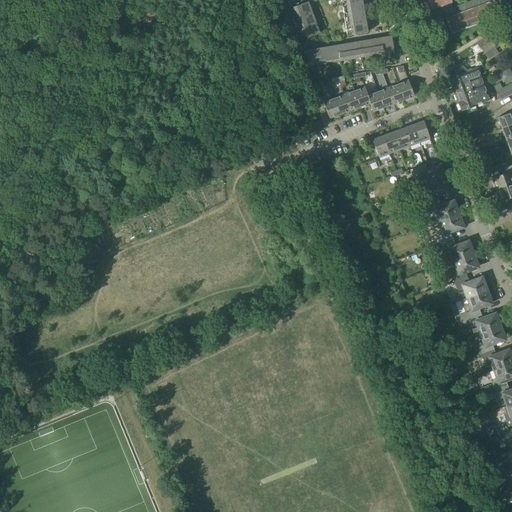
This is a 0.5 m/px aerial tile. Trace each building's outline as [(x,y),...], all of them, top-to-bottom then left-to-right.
[(361,0),(341,3),(343,14),(364,11),(361,0)] [(449,10),(447,5),(451,3),(449,0),(429,0),(435,15),(445,12),(449,10)] [(493,18),(491,13),(488,5),(498,1),(497,0),(475,0),(449,10),(445,12),(447,19),(452,33),(493,18)] [(297,18),(312,12),(308,2),(293,7),(297,18)] [(345,25),(365,22),(364,11),(343,14),(345,25)] [(312,12),(297,18),(301,28),(315,23),(312,12)] [(511,20),(500,28),(506,39),(511,35),(511,20)] [(365,22),(345,25),(347,36),(367,32),(365,22)] [(315,23),(301,28),(304,38),(319,33),(315,23)] [(477,42),(484,53),(496,46),(490,35),(477,42)] [(380,38),(383,54),(394,52),(391,36),(380,38)] [(372,56),(383,54),(380,38),(370,40),(372,56)] [(359,42),(362,58),(372,56),(370,40),(359,42)] [(351,59),(362,58),(359,42),(348,44),(351,59)] [(337,46),(340,61),(351,59),(348,44),(337,46)] [(329,63),(340,61),(337,46),(327,47),(329,63)] [(316,49),(319,65),(329,63),(327,47),(316,49)] [(308,67),(319,65),(316,49),(305,51),(308,67)] [(467,73),(466,71),(462,66),(456,68),(459,75),(449,79),(452,87),(468,81),(474,79),(479,77),(480,77),(477,69),(467,73)] [(452,87),(455,95),(471,89),(483,84),(481,78),(480,77),(479,77),(474,79),(468,81),(452,87)] [(398,84),(404,100),(414,97),(408,80),(398,84)] [(501,100),(511,93),(511,83),(496,92),(501,100)] [(393,104),(404,100),(398,84),(387,88),(393,104)] [(458,103),(474,97),(475,97),(477,96),(480,95),(480,96),(485,94),(484,91),(486,91),(483,84),(471,89),(455,95),(458,103)] [(370,104),(367,95),(364,87),(354,91),(360,107),(370,104)] [(377,92),(383,108),(393,104),(387,88),(377,92)] [(350,111),(360,107),(354,91),(344,95),(350,111)] [(373,112),(383,108),(377,92),(367,95),(370,104),(373,112)] [(474,97),(458,103),(461,111),(477,105),(489,101),(487,95),(486,95),(485,94),(480,96),(480,95),(477,96),(475,97),(474,97)] [(333,98),(340,115),(350,111),(344,95),(333,98)] [(329,118),(340,115),(333,98),(323,102),(329,118)] [(501,128),(511,124),(511,112),(497,118),(501,128)] [(419,143),(430,139),(423,121),(413,125),(419,143)] [(511,124),(501,128),(505,138),(511,135),(511,124)] [(409,147),(419,143),(413,125),(403,129),(409,147)] [(399,150),(409,147),(403,129),(393,132),(399,150)] [(389,154),(399,150),(393,132),(382,136),(389,154)] [(379,158),(389,154),(382,136),(372,140),(379,158)] [(425,185),(446,177),(444,171),(442,171),(440,165),(427,170),(425,165),(412,169),(415,177),(418,178),(422,177),(425,185)] [(496,188),(497,190),(511,184),(511,165),(503,168),(505,174),(492,179),(493,182),(492,183),(494,187),(496,188)] [(426,205),(438,201),(436,195),(449,191),(447,185),(449,184),(446,177),(425,185),(428,194),(424,195),(423,198),(426,205)] [(511,184),(497,190),(497,192),(496,193),(498,198),(500,198),(501,201),(511,196),(511,184)] [(438,201),(426,205),(429,213),(430,217),(436,215),(438,221),(460,214),(457,207),(456,207),(455,208),(454,204),(453,202),(448,203),(440,206),(438,201)] [(440,244),(452,239),(450,232),(462,227),(460,221),(462,220),(460,214),(438,221),(442,230),(438,231),(436,234),(440,244)] [(452,239),(440,244),(442,249),(447,264),(453,261),(474,254),(472,247),(470,248),(468,242),(455,246),(452,239)] [(442,249),(440,244),(432,247),(434,252),(442,249)] [(454,282),(467,277),(465,272),(477,267),(475,261),(477,260),(474,254),(453,261),(457,270),(453,271),(451,274),(454,282)] [(467,298),(488,290),(485,283),(484,284),(481,278),(469,283),(467,277),(454,282),(457,289),(460,290),(464,289),(467,298)] [(467,298),(461,300),(465,310),(468,318),(480,313),(478,308),(491,303),(488,297),(490,296),(488,290),(467,298)] [(480,334),(501,326),(499,319),(497,320),(495,314),(482,319),(480,313),(468,318),(470,325),(473,327),(477,325),(480,334)] [(481,354),(493,349),(491,344),(504,339),(502,333),(504,333),(501,326),(480,334),(483,342),(479,344),(478,346),(481,354)] [(494,370),(511,363),(511,355),(510,356),(508,350),(495,355),(493,349),(481,354),(482,357),(484,362),(486,363),(490,361),(494,370)] [(494,390),(507,386),(505,380),(511,377),(511,363),(494,370),(497,378),(493,380),(492,383),(494,390)] [(490,385),(480,388),(482,393),(492,390),(490,385)] [(507,406),(511,404),(511,389),(509,391),(507,386),(494,390),(497,398),(500,399),(504,397),(507,406)] [(505,414),(503,414),(508,426),(511,424),(511,404),(507,406),(503,408),(505,414)] [(501,425),(494,428),(496,433),(503,430),(501,425)]
